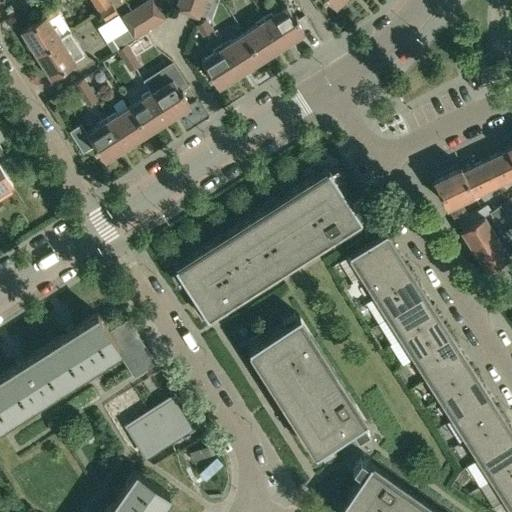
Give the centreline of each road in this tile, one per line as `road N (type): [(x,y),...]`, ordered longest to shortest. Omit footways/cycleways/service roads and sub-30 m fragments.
road 1 (unclassified): [(328,85),(0,292)]
road 2 (residential): [(248,497),(244,434),(121,250)]
road 3 (residential): [(463,305),(375,164)]
road 4 (residential): [(88,199),(0,63)]
road 5 (residential): [(375,164),(511,101)]
road 6 (residential): [(328,85),(378,51),(424,0)]
